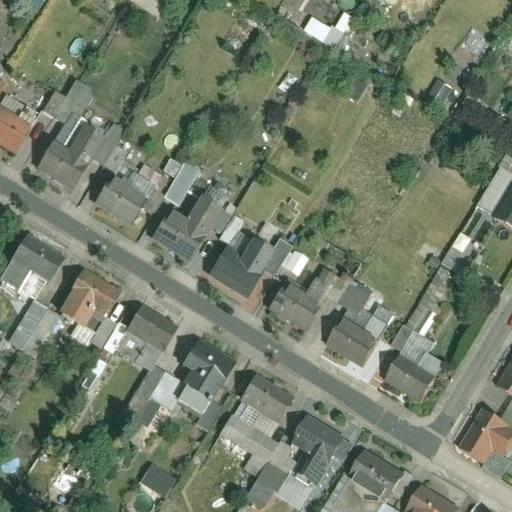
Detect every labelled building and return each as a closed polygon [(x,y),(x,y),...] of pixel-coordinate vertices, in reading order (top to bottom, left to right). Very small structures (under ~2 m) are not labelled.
[(122,0),(123,0),(156,20),(167,0),(122,0)] [(424,103),(439,111),(451,91),(436,82),(424,103)] [(26,125),(0,108),(0,147),(8,152),(26,125)] [(72,190),(90,160),(49,136),(31,166),(72,190)] [(178,163),(162,203),(176,209),(193,170),(178,163)] [(153,192),(112,167),(90,203),(131,228),(153,192)] [(511,230),(511,180),(489,215),(511,230)] [(169,217),(153,244),(191,266),(223,211),(199,197),(183,225),(169,217)] [(55,257),(16,233),(0,259),(0,288),(2,290),(11,276),(35,290),(55,257)] [(265,273),(225,247),(207,274),(246,301),(265,273)] [(283,274),(298,278),(302,259),(288,255),(283,274)] [(120,290),(81,267),(64,296),(103,319),(120,290)] [(405,327),(420,336),(449,287),(433,278),(405,327)] [(283,281),(265,307),(302,333),(321,307),(283,281)] [(4,345),(32,361),(57,320),(30,303),(4,345)] [(175,328),(139,306),(112,350),(148,372),(175,328)] [(379,341),(340,319),(324,347),(363,368),(379,341)] [(200,415),(232,362),(194,340),(172,377),(157,368),(120,430),(137,440),(165,394),(200,415)] [(511,395),(511,346),(491,383),(511,395)] [(434,378),(398,356),(382,382),(418,404),(434,378)] [(289,396),(243,368),(227,395),(272,423),(289,396)] [(511,421),(480,402),(456,440),(487,459),(511,421)] [(347,439),(304,413),(288,439),(309,452),(297,472),(319,486),(347,439)] [(278,450),(234,423),(224,440),(267,467),(278,450)] [(403,474),(359,448),(344,473),(388,499),(403,474)] [(147,466),(137,486),(163,500),(173,479),(147,466)] [(460,511),(462,509),(416,481),(400,507),(409,511),(460,511)]
